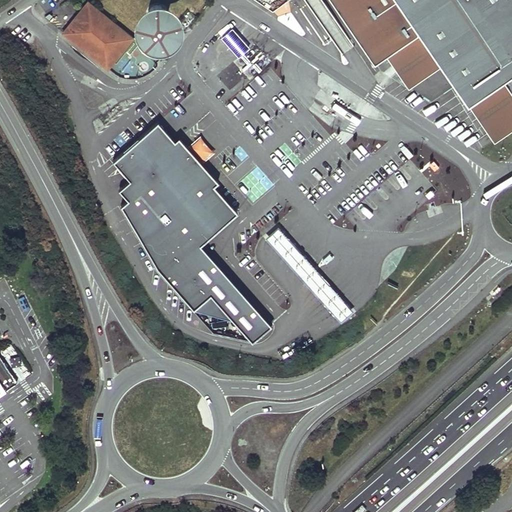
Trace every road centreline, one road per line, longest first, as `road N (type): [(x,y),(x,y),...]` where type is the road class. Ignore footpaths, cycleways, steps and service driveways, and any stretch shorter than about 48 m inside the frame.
road 1 (primary): [(511,375),(359,511)]
road 2 (tertiary): [(67,227),(115,392)]
road 3 (tertiary): [(163,368),(67,227)]
road 4 (tertiary): [(67,227),(0,104)]
road 5 (unknown): [(166,118),(260,20)]
road 6 (tertiary): [(220,454),(226,430),(217,398),(194,375),(163,368)]
